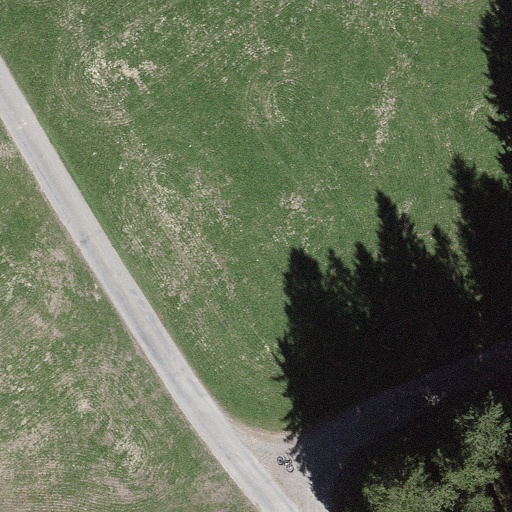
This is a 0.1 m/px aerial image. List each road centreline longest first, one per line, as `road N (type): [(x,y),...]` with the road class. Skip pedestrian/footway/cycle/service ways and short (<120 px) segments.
road 1 (unclassified): [(281,511),(136,314),(0,80)]
road 2 (track): [(259,487),(511,365)]
